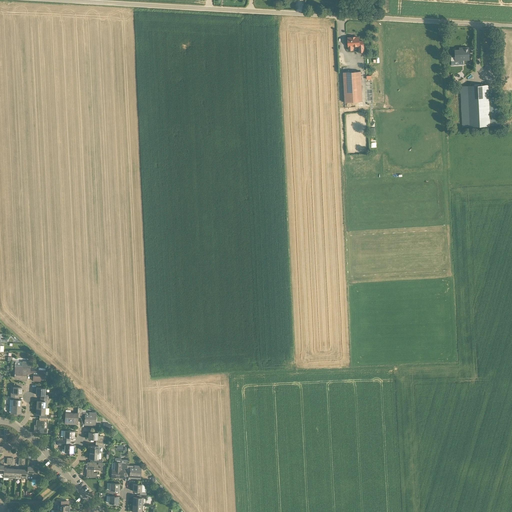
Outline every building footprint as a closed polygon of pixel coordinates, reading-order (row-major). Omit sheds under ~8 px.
[(355,38),(355,37),(351,37),(351,38),(347,38),(348,50),(352,50),(352,46),(359,46),(359,52),(363,52),(363,41),(359,42),(358,38),(355,38)] [(455,61),(463,61),(463,60),(469,60),(468,48),(462,48),(463,50),(455,51),(455,61)] [(344,103),(362,102),(361,71),(343,72),(344,103)] [(488,85),(460,86),(462,127),(496,126),(496,128),(499,128),(499,125),(500,125),(498,91),(495,91),(495,97),(489,97),(488,85)] [(14,366),(14,379),(19,379),(19,380),(26,380),(27,375),(29,375),(30,367),(30,365),(30,362),(22,361),(22,362),(22,367),(15,366),(14,366)] [(30,367),(29,375),(33,375),(32,381),(40,381),(40,380),(45,380),(45,375),(45,371),(45,370),(46,368),(38,367),(35,367),(30,367)] [(10,393),(10,396),(18,397),(19,393),(21,394),(22,387),(14,387),(15,383),(13,383),(13,387),(12,393),(10,393)] [(40,398),(47,398),(48,394),(45,394),(45,388),(36,388),(36,394),(40,395),(40,398)] [(55,392),(55,398),(59,399),(64,396),(61,389),(55,392)] [(10,396),(10,400),(12,400),(12,406),(20,406),(21,400),(18,400),(18,397),(10,396)] [(37,401),(37,407),(45,408),(47,408),(47,405),(45,404),(46,401),(47,401),(47,398),(40,398),(40,401),(37,401)] [(9,412),(9,415),(17,416),(17,412),(20,413),(20,406),(12,406),(12,412),(9,412)] [(45,414),(45,408),(37,407),(36,414),(39,414),(39,417),(46,417),(51,418),(51,415),(47,414),(45,414)] [(81,418),(82,412),(82,408),(78,408),(77,413),(65,412),(64,423),(77,424),(77,417),(81,418)] [(81,418),(81,422),(84,422),(84,423),(84,425),(95,425),(96,412),(89,412),(88,414),(81,414),(81,418)] [(34,425),(33,432),(47,433),(47,428),(47,420),(46,420),(46,418),(46,417),(39,417),(39,420),(36,420),(36,425),(34,425)] [(62,440),(70,441),(70,438),(73,438),(74,431),(64,430),(64,437),(62,437),(62,440)] [(95,442),(102,443),(103,436),(98,436),(98,432),(88,432),(88,439),(96,439),(95,442)] [(57,440),(56,444),(62,445),(61,449),(61,452),(64,453),(64,452),(72,452),(73,445),(70,445),(70,441),(62,440),(57,440)] [(104,443),(102,443),(95,442),(95,446),(90,446),(89,452),(99,452),(103,453),(104,443)] [(98,459),(99,452),(89,452),(89,458),(94,459),(93,462),(102,463),(102,459),(98,459)] [(87,465),(86,477),(96,477),(97,473),(93,473),(94,470),(102,470),(102,463),(93,462),(89,462),(87,462),(87,463),(89,463),(88,465),(87,465)] [(111,469),(111,477),(123,478),(123,476),(123,475),(123,473),(126,473),(127,467),(127,465),(127,463),(115,462),(114,462),(113,462),(113,463),(112,463),(112,464),(111,465),(111,466),(111,469)] [(126,473),(126,475),(129,475),(129,477),(129,478),(140,478),(141,466),(134,465),(134,468),(127,467),(126,473)] [(27,475),(37,476),(37,469),(33,469),(33,466),(27,466),(27,469),(27,475)] [(105,493),(113,493),(113,490),(118,490),(119,483),(110,483),(110,490),(105,489),(105,493)] [(133,484),(132,491),(140,492),(139,495),(146,495),(146,492),(146,489),(144,489),(144,487),(144,486),(143,485),(142,485),(142,484),(133,484)] [(113,493),(105,493),(99,492),(99,495),(109,496),(109,503),(118,503),(118,496),(113,496),(113,493)] [(133,497),(133,504),(141,505),(142,499),(143,499),(146,499),(146,495),(139,495),(138,494),(138,497),(136,497),(133,497)] [(58,501),(57,504),(59,505),(58,510),(61,510),(61,511),(65,511),(69,511),(69,505),(68,505),(68,501),(58,501)]
